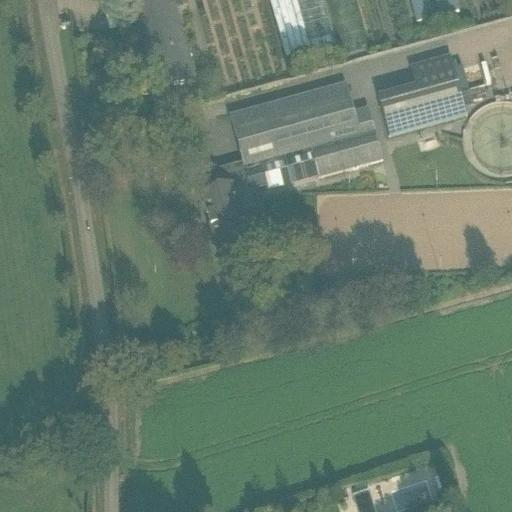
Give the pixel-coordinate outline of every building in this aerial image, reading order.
[(336,48),(323,0),(268,0),(285,62),(336,48)] [(410,0),(417,25),(460,14),(455,0),(410,0)] [(158,73),(151,76),(155,91),(194,80),(176,18),(142,28),(142,29),(148,52),(152,51),(158,73)] [(410,71),(415,90),(378,101),(389,140),(466,118),(450,60),(410,71)] [(346,86),(229,118),(242,166),(245,178),(262,174),(314,159),(362,146),(354,115),(346,86)] [(362,146),(314,159),(318,176),(319,179),(382,162),(368,111),(354,115),(362,146)] [(314,159),(262,174),(267,190),(318,176),(314,159)] [(234,189),(221,192),(202,197),(218,255),(250,246),(234,189)] [(241,332),(225,336),(229,351),(250,346),(248,336),(242,337),(241,332)] [(373,511),(368,495),(352,500),(356,511),(373,511)]
